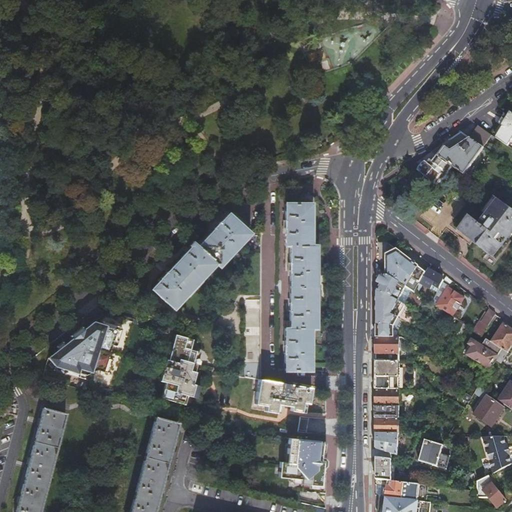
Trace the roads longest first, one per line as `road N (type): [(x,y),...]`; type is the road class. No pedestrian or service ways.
road 1 (residential): [(0,364),(227,184),(321,165)]
road 2 (tertiary): [(477,1),(381,111),(360,157)]
road 3 (tertiary): [(355,326),(350,511)]
road 4 (residential): [(366,198),(511,310)]
road 5 (tertiary): [(384,152),(480,22),(477,1)]
road 6 (residential): [(384,152),(417,141),(511,80)]
road 7 (tertiary): [(352,189),(345,303),(355,326)]
road 8 (tertiary): [(355,326),(365,306),(366,198)]
